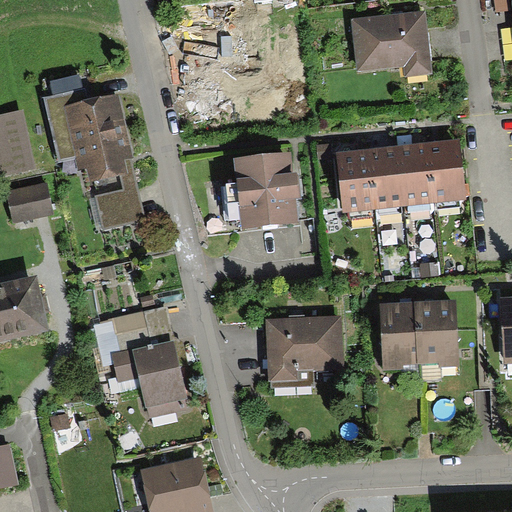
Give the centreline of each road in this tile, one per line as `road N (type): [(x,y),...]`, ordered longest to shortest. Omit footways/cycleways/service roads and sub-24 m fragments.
road 1 (residential): [(277,498),(248,479),(233,445),(134,0)]
road 2 (residential): [(468,0),(507,250)]
road 3 (residential): [(277,498),(306,478),(511,468)]
